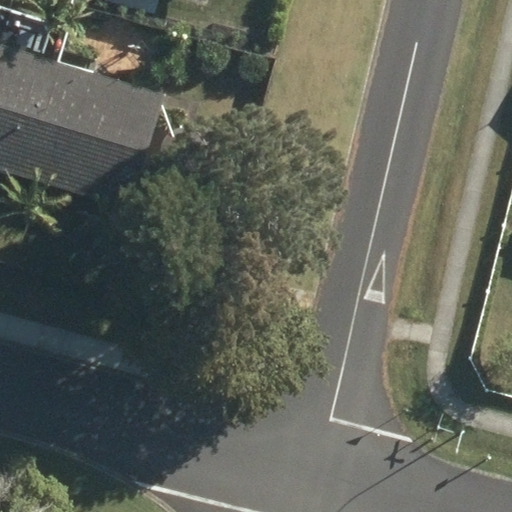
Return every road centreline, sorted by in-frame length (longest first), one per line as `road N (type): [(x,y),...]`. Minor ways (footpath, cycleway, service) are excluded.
road 1 (residential): [(427,0),(315,473)]
road 2 (residential): [(0,389),(315,473)]
road 3 (residential): [(315,473),(460,511)]
